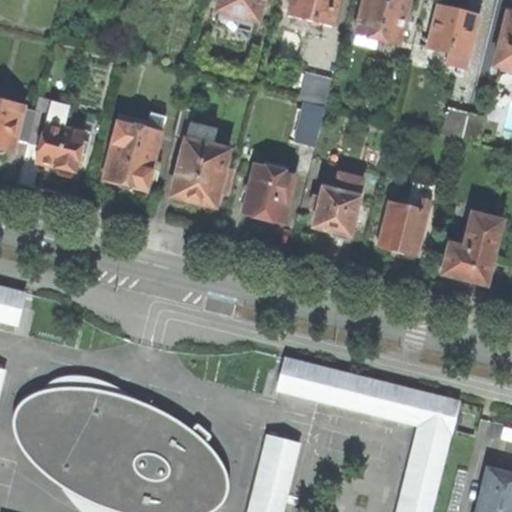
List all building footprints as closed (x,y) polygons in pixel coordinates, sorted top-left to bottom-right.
[(256,24),(262,0),(217,0),(214,13),(256,24)] [(331,30),(338,0),(291,0),(286,18),(292,20),(291,24),(307,29),(309,24),(331,30)] [(396,46),(405,10),(409,9),(411,4),(408,0),(364,0),(353,45),(374,51),(376,41),(396,46)] [(465,71),(478,17),(455,11),(437,7),(427,50),(449,56),(447,67),(465,71)] [(494,66),(511,71),(511,14),(507,14),(494,66)] [(330,81),(304,75),(297,101),(324,108),(330,81)] [(37,98),(33,115),(25,146),(35,148),(32,165),(50,169),(73,175),(77,157),(81,158),(86,137),(61,130),(67,105),(37,98)] [(0,155),(2,153),(9,155),(13,143),(25,146),(33,115),(20,114),(22,107),(0,101),(0,155)] [(223,171),(227,154),(210,148),(213,133),(191,127),(194,112),(179,108),(172,136),(184,140),(169,198),(189,203),(213,210),(219,185),(223,171)] [(281,140),(291,142),(298,110),(290,108),(281,140)] [(314,147),(322,116),(298,110),(291,142),(314,147)] [(442,137),(460,142),(466,117),(448,112),(442,137)] [(484,122),(466,117),(460,142),(478,147),(484,122)] [(159,133),(116,123),(101,181),(123,186),(144,192),(159,133)] [(294,176),(254,165),(240,215),(261,221),(281,226),(294,176)] [(229,173),(223,171),(219,185),(226,187),(229,173)] [(325,173),(321,191),(331,193),(336,175),(325,173)] [(359,181),(336,175),(331,193),(321,191),(319,197),(310,195),(309,203),(317,205),(312,230),(327,233),(326,238),(335,240),(343,243),(344,237),(346,238),(356,202),(354,197),(359,181)] [(405,207),(387,203),(375,250),(392,254),(414,260),(426,213),(433,187),(411,181),(405,207)] [(463,250),(448,246),(441,277),(459,282),(485,288),(501,224),(472,217),(463,250)] [(0,323),(16,327),(24,296),(0,289),(0,323)] [(340,407),(348,376),(315,368),(284,360),(276,391),(340,407)] [(14,414),(12,429),(18,445),(29,461),(46,478),(61,488),(80,511),(213,511),(224,503),(228,495),(229,485),(221,462),(206,443),(210,436),(198,425),(191,430),(163,413),(104,382),(88,378),(68,376),(53,381),(40,392),(22,402),(14,414)] [(408,391),(348,376),(340,407),(400,422),(408,391)] [(400,422),(418,426),(425,395),(408,391),(400,422)] [(429,511),(456,402),(425,395),(418,426),(396,511),(429,511)] [(280,511),(298,445),(265,437),(246,511),(280,511)] [(511,511),(511,475),(504,474),(488,470),(477,511),(511,511)]
